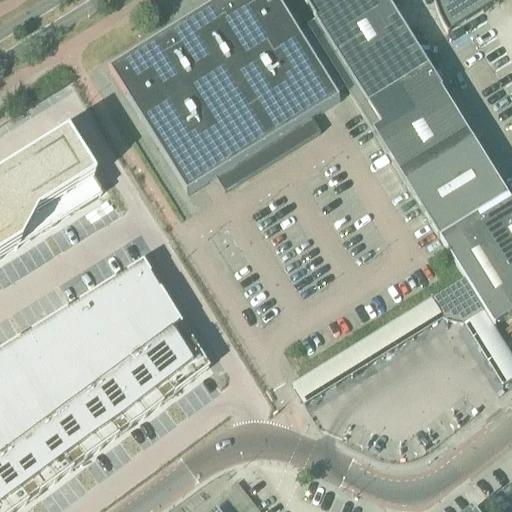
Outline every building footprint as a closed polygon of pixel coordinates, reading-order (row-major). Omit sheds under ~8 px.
[(110,74),(109,75),(110,76),(111,75),(188,198),(216,181),(225,195),(321,136),(312,121),(340,104),(334,94),(299,37),(275,0),(228,0),(127,63),(110,74)] [(304,1),(303,2),(316,23),(308,28),(309,30),(345,88),(360,113),(374,134),(406,187),(440,241),(478,218),(481,222),(499,211),(511,203),(509,199),(488,164),(442,92),(443,91),(441,87),(448,83),(449,84),(450,83),(440,67),(439,68),(432,73),(419,52),(386,0),(314,0),(307,5),(304,1)] [(511,0),(433,0),(434,3),(436,10),(437,12),(438,17),(439,19),(441,24),(443,28),(446,32),(447,35),(448,34),(501,0),(508,0),(511,6),(511,0)] [(304,34),(299,37),(334,94),(344,89),(308,31),(304,34)] [(0,266),(87,212),(54,156),(0,189),(0,266)] [(511,202),(499,211),(511,231),(511,202)] [(478,218),(440,241),(494,329),(511,317),(511,231),(499,211),(481,222),(478,218)] [(0,511),(19,511),(26,507),(26,506),(37,498),(37,499),(72,473),(71,473),(82,465),(117,440),(116,440),(127,431),(127,432),(162,407),(161,406),(172,398),(172,399),(207,373),(189,345),(188,345),(179,330),(179,329),(158,294),(157,295),(147,279),(148,279),(141,267),(123,277),(124,278),(112,285),(112,284),(76,307),(65,315),(64,314),(28,336),(29,337),(17,344),(17,343),(0,353),(0,511)] [(482,316),(461,281),(430,299),(431,300),(445,323),(463,328),(482,316)]
